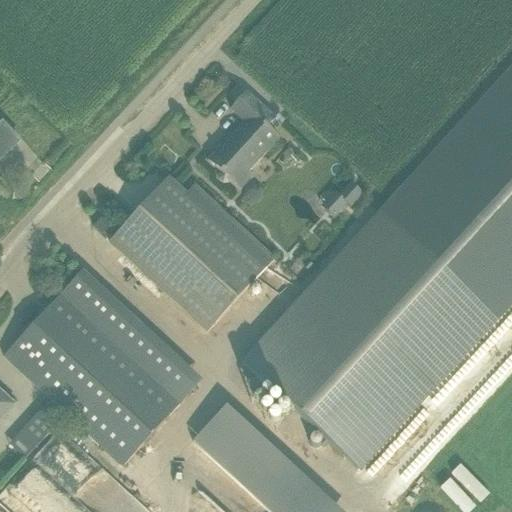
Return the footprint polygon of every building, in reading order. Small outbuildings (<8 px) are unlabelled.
[(236,191),(287,134),(241,93),(224,112),(237,123),(203,162),(236,191)] [(406,205),(292,337),(379,472),(392,463),(432,417),(447,408),(458,395),(460,394),(511,332),(511,99),(502,111),(511,118),(511,125),(501,137),(511,153),(511,213),(494,234),(463,254),(406,205)] [(16,125),(0,140),(0,154),(26,180),(49,157),(16,125)] [(176,193),(125,249),(221,334),(272,278),(176,193)] [(361,214),(375,203),(368,194),(354,205),(361,214)] [(87,278),(17,356),(144,469),(214,390),(87,278)] [(0,419),(13,406),(0,394),(0,419)] [(286,511),(369,511),(254,401),(214,442),(286,511)] [(112,511),(124,499),(67,448),(46,471),(92,511),(112,511)] [(273,511),(251,492),(233,511),(234,511),(273,511)]
